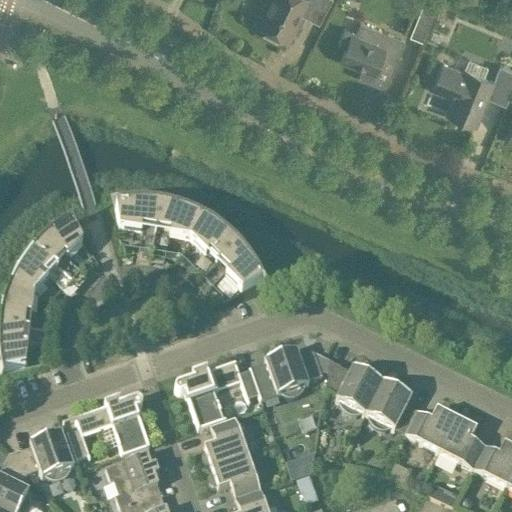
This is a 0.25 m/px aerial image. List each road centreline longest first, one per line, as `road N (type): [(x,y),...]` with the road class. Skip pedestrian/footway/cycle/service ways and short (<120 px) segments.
road 1 (residential): [(511,412),(319,320),(291,320),(212,348)]
road 2 (residential): [(511,225),(407,188),(243,104)]
road 3 (residential): [(76,395),(70,331),(88,303),(115,286),(147,283),(177,294),(212,348)]
road 4 (residential): [(16,0),(243,104)]
road 5 (residential): [(243,104),(87,0)]
road 6 (residential): [(212,348),(76,395)]
road 7 (residential): [(194,511),(151,391)]
